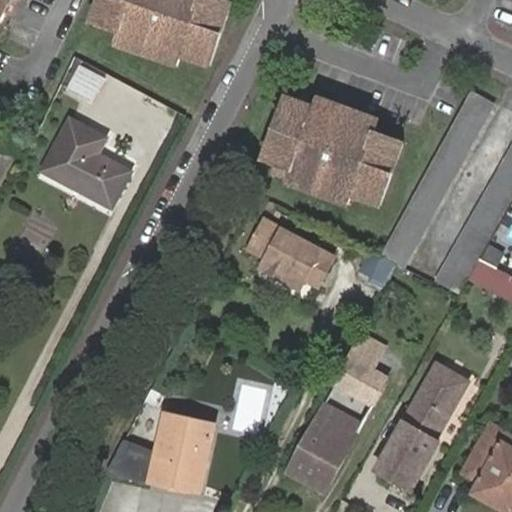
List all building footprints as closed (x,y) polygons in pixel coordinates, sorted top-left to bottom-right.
[(0,0),(0,23),(5,16),(14,0),(0,0)] [(104,0),(97,21),(126,32),(123,43),(181,64),(185,53),(211,63),(233,2),(229,0),(104,0)] [(91,103),(104,78),(78,65),(65,90),(91,103)] [(498,104),(472,91),(380,257),(396,266),(407,272),(498,104)] [(319,101),(303,96),(300,102),(288,97),(265,160),(277,164),(274,172),(290,177),(288,182),(347,204),(351,195),(381,206),(403,145),(374,134),(379,120),(367,116),(363,125),(346,118),(348,112),(332,107),(334,103),(321,99),(319,101)] [(363,125),(367,116),(334,103),(332,107),(348,112),(346,118),(363,125)] [(106,138),(70,119),(43,170),(113,207),(131,172),(98,155),(106,138)] [(511,196),(511,135),(432,281),(448,289),(459,295),(511,196)] [(268,262),(298,278),(299,277),(318,287),(332,260),(266,224),(251,251),(269,261),(268,262)] [(500,267),(505,252),(487,245),(482,260),(500,267)] [(380,257),(374,253),(366,268),(388,280),(396,266),(380,257)] [(511,277),(477,261),(469,275),(511,296),(511,277)] [(294,286),(298,278),(268,262),(264,269),(294,286)] [(481,285),(467,279),(460,291),(475,299),(481,285)] [(351,358),(329,396),(342,403),(348,392),(372,405),(387,378),(376,372),(388,348),(363,334),(351,358)] [(425,389),(375,470),(410,491),(438,443),(434,441),(468,384),(437,366),(425,389)] [(164,396),(152,389),(146,401),(158,407),(164,396)] [(327,484),(354,436),(339,426),(344,416),(336,413),(324,406),(291,464),(327,484)] [(158,454),(125,440),(108,472),(110,472),(136,478),(201,490),(214,424),(167,415),(158,454)] [(511,511),(511,434),(492,423),(463,471),(480,482),(473,494),(506,511),(511,511)]
